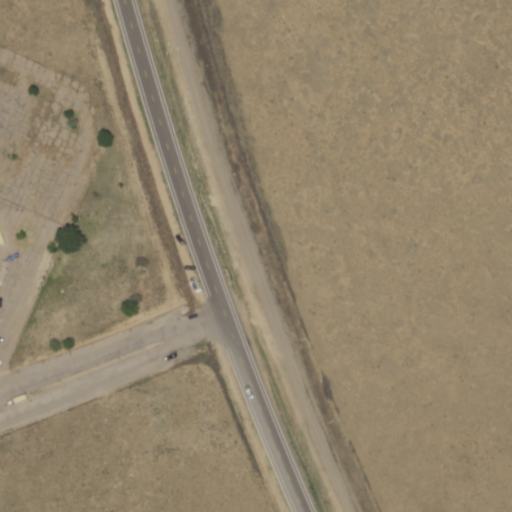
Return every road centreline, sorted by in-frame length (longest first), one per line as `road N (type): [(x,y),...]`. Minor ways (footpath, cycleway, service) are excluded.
road 1 (secondary): [(128,0),(226,312),(309,511)]
road 2 (residential): [(226,312),(0,405)]
